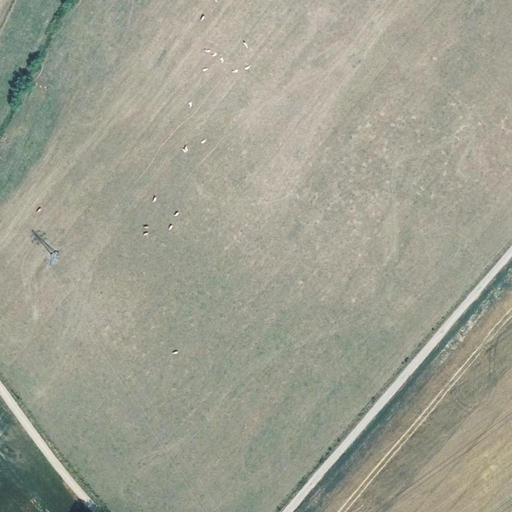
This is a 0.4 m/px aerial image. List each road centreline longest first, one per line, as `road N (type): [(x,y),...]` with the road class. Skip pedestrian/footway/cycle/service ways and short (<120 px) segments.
road 1 (track): [(295,511),(511,260)]
road 2 (unclassified): [(0,384),(101,511)]
